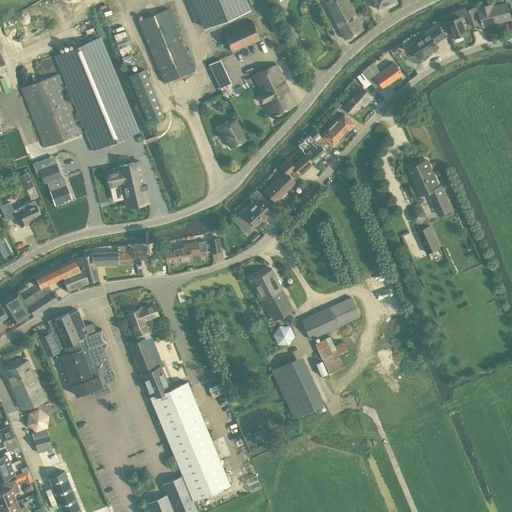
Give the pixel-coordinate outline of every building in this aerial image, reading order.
[(246,0),(192,0),(204,27),(250,8),(246,0)] [(345,19),(355,14),(347,0),(328,0),(325,2),(337,23),(345,19)] [(372,0),(377,9),(395,1),(394,0),(372,0)] [(508,5),(511,4),(509,0),(503,0),(504,3),(493,6),(492,3),(478,7),(479,11),(482,22),(483,26),(511,18),(508,5)] [(477,7),(466,11),(467,15),(472,26),(479,23),(475,13),(478,12),(477,7)] [(453,19),(448,21),(455,36),(467,31),(461,18),(467,15),(466,11),(464,8),(450,13),(453,19)] [(164,82),(194,70),(168,9),(138,21),(164,82)] [(345,19),(337,23),(344,39),(363,29),(355,14),(345,19)] [(231,51),(259,39),(252,21),(224,33),(231,51)] [(436,42),(445,36),(438,24),(422,34),(424,37),(411,45),(419,58),(438,45),(436,42)] [(139,131),(100,37),(54,56),(93,150),(139,131)] [(397,46),(390,50),(393,54),(399,49),(397,46)] [(289,58),(286,51),(280,54),(283,60),(289,58)] [(402,73),(394,62),(380,71),(373,62),(362,71),(363,72),(371,83),(377,92),(377,91),(402,73)] [(271,116),(295,104),(276,64),(252,75),(261,93),(257,95),(261,103),(264,101),(271,116)] [(148,122),(163,116),(144,69),(128,76),(148,122)] [(365,87),(371,83),(363,72),(357,77),(365,87)] [(44,146),(81,132),(58,73),(21,88),(44,146)] [(373,96),(362,87),(344,107),(348,111),(350,113),(360,103),(364,106),(373,96)] [(336,99),(332,104),(336,108),(340,104),(336,99)] [(332,122),(344,134),(354,123),(345,114),(348,111),(344,107),(340,104),(336,108),(341,113),(332,122)] [(230,147),(246,139),(235,119),(218,128),(222,136),(224,136),(230,147)] [(344,134),(332,122),(321,134),(333,146),(334,144),(336,146),(344,138),(342,136),(344,134)] [(305,153),(312,160),(317,166),(323,160),(320,157),(331,146),(315,129),(297,145),(305,153)] [(312,160),(305,153),(292,165),(286,159),(279,165),(284,171),(264,191),(274,202),(295,181),(287,172),(285,170),(287,169),(289,170),(292,167),(294,170),(298,174),(312,160)] [(428,190),(438,212),(451,206),(429,158),(408,167),(420,193),(428,190)] [(117,166),(106,168),(106,171),(108,183),(109,183),(121,180),(125,198),(127,206),(135,204),(135,205),(136,205),(136,204),(139,204),(140,204),(140,203),(148,202),(145,188),(147,187),(145,187),(144,184),(146,184),(146,183),(144,184),(139,161),(117,165),(117,166)] [(55,163),(35,170),(37,176),(41,174),(44,182),(46,181),(48,187),(55,205),(61,202),(61,201),(70,198),(66,185),(62,175),(60,176),(55,163)] [(34,185),(28,171),(18,176),(24,190),(34,185)] [(254,225),(270,211),(266,207),(269,204),(256,190),(249,196),(253,200),(238,213),(245,221),(248,218),(254,225)] [(0,206),(7,220),(15,216),(20,226),(26,223),(25,220),(40,213),(34,200),(19,207),(13,210),(9,202),(0,206)] [(415,209),(410,215),(414,222),(422,223),(426,217),(423,209),(415,209)] [(430,225),(417,231),(427,253),(440,247),(430,225)] [(0,256),(10,251),(0,232),(0,256)] [(212,253),(221,251),(218,238),(210,239),(212,253)] [(204,241),(197,242),(197,241),(183,244),(183,246),(164,250),(166,262),(178,260),(179,261),(187,260),(187,258),(191,257),(190,254),(199,252),(199,251),(206,250),(204,241)] [(93,265),(94,265),(132,263),(132,247),(126,247),(126,245),(117,245),(117,251),(90,252),(91,253),(93,265)] [(84,268),(87,282),(89,281),(98,279),(94,265),(93,265),(91,253),(76,257),(80,269),(84,268)] [(84,268),(80,269),(78,270),(74,258),(36,276),(41,287),(63,277),(68,289),(87,282),(84,268)] [(271,322),(292,309),(282,288),(282,289),(272,268),(250,279),(260,300),(271,319),(269,320),(271,322)] [(32,313),(27,305),(17,290),(0,301),(3,306),(1,307),(0,307),(0,306),(0,321),(7,317),(6,316),(9,314),(15,323),(32,313)] [(36,300),(27,305),(32,313),(33,315),(58,299),(53,292),(49,291),(36,300)] [(310,339),(360,316),(351,297),(301,320),(310,339)] [(145,338),(150,336),(147,331),(148,330),(144,320),(158,315),(154,304),(140,309),(140,308),(126,313),(135,335),(137,341),(145,338)] [(54,318),(57,327),(52,329),(63,354),(61,355),(76,395),(92,389),(94,396),(108,391),(104,382),(114,379),(101,344),(105,342),(106,343),(106,342),(102,338),(101,334),(101,328),(101,329),(95,332),(91,323),(84,326),(77,309),(68,313),(54,318)] [(47,355),(58,351),(51,333),(40,337),(47,355)] [(330,336),(315,343),(329,373),(344,366),(338,355),(347,350),(343,341),(334,346),(330,336)] [(140,370),(141,369),(154,365),(155,364),(145,338),(137,341),(130,344),(140,370)] [(294,417),(316,407),(294,359),(272,369),(294,417)] [(46,398),(28,360),(4,370),(21,409),(46,398)] [(155,368),(154,365),(141,369),(143,373),(142,373),(151,396),(169,389),(160,366),(155,368)] [(193,500),(194,500),(229,484),(187,382),(169,389),(151,396),(149,397),(182,475),(193,500)] [(267,435),(276,430),(273,424),(264,428),(267,435)] [(0,433),(3,441),(14,436),(10,425),(0,429),(0,433)] [(47,433),(33,437),(37,452),(52,448),(47,433)] [(6,454),(0,456),(0,467),(10,464),(6,454)] [(10,464),(0,467),(0,478),(13,474),(10,464)] [(62,511),(80,511),(63,470),(47,476),(62,511)] [(197,511),(193,500),(182,475),(162,484),(167,494),(147,503),(150,511),(197,511)] [(0,507),(16,501),(13,493),(19,491),(17,487),(14,479),(0,485),(0,507)] [(19,508),(16,501),(0,507),(0,511),(27,511),(26,510),(25,506),(19,508)]
